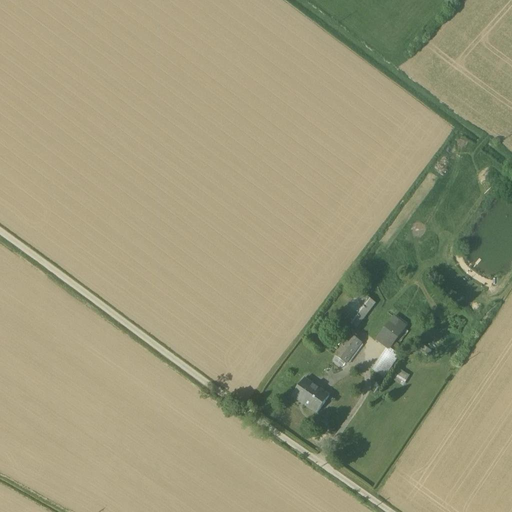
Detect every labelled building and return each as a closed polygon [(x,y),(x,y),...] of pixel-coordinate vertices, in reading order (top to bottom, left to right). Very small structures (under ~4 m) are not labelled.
[(346,320),(357,328),(375,304),(364,296),(346,320)] [(410,326),(396,316),(376,342),(391,353),(410,326)] [(363,345),(351,336),(334,359),(346,368),(363,345)] [(403,362),(391,353),(377,371),(389,380),(403,362)] [(403,386),(410,375),(400,369),(393,380),(403,386)] [(333,399),(306,381),(293,400),(320,419),(333,399)]
